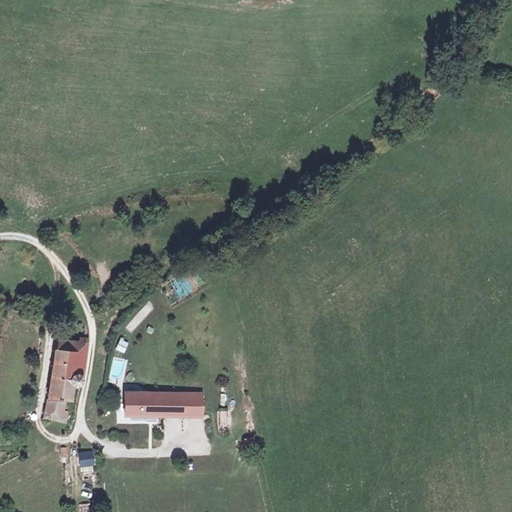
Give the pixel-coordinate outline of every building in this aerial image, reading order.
[(124,355),(129,343),(120,340),(115,351),(124,355)] [(85,345),(75,344),(57,342),(53,363),(83,367),(85,345)] [(65,373),(82,375),(83,367),(53,363),(50,381),(63,382),(65,373)] [(65,373),(63,382),(63,387),(70,388),(80,390),(82,375),(65,373)] [(63,382),(50,381),(43,418),(65,424),(67,416),(60,414),(63,402),(68,402),(70,388),(63,387),(63,382)] [(202,395),(125,394),(126,418),(201,417),(202,395)] [(244,438),(244,447),(254,447),(254,438),(244,438)] [(60,465),(67,465),(66,458),(65,449),(58,450),(60,465)] [(66,458),(67,465),(73,511),(80,511),(97,509),(91,455),(66,458)]
